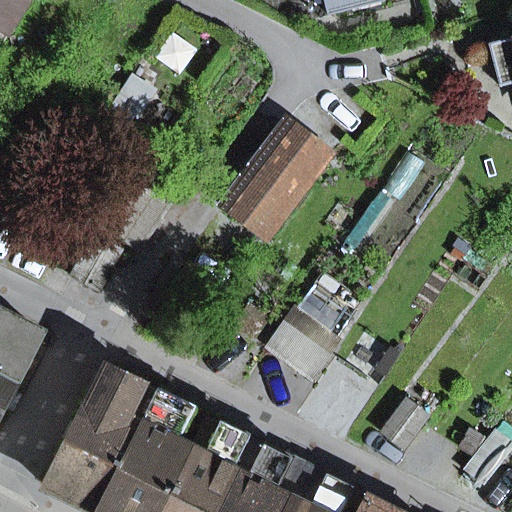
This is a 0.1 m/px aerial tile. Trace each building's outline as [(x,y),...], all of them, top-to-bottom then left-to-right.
[(0,0),(0,23),(11,31),(31,1),(28,0),(0,0)] [(386,2),(385,0),(324,0),(329,16),(386,2)] [(511,39),(490,45),(501,88),(511,84),(511,39)] [(129,128),(153,92),(133,78),(110,115),(129,128)] [(288,122),(223,206),(266,239),(331,155),(288,122)] [(98,224),(141,252),(171,206),(128,178),(98,224)] [(92,243),(72,277),(100,293),(124,251),(96,235),(92,243)] [(0,312),(0,420),(44,334),(0,312)] [(270,349),(311,379),(329,353),(288,324),(270,349)] [(109,366),(48,488),(96,511),(103,511),(162,394),(109,366)] [(162,394),(103,511),(163,511),(210,418),(162,394)] [(405,450),(429,417),(407,400),(382,433),(405,450)] [(210,418),(163,511),(223,511),(258,443),(210,418)] [(511,442),(497,431),(479,455),(496,467),(511,446),(511,442)] [(258,443),(223,511),(285,511),(307,467),(258,443)] [(483,485),(496,467),(479,455),(466,472),(483,485)] [(307,467),(285,511),(345,511),(356,492),(307,467)] [(396,511),(356,492),(345,511),(396,511)]
